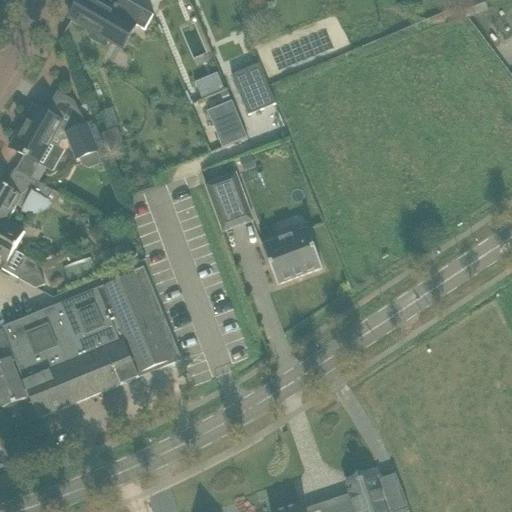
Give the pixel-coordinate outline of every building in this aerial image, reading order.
[(89,0),(80,0),(69,19),(92,32),(89,38),(105,47),(108,42),(112,44),(125,20),(144,31),(153,16),(125,0),(109,0),(105,9),(89,0)] [(481,0),(474,0),(462,5),(468,19),(486,11),(481,0)] [(254,67),(231,76),(247,116),(276,105),(272,97),(259,65),(255,66),(254,67)] [(227,92),(220,95),(224,104),(230,101),(227,92)] [(486,95),(464,111),(486,144),(508,129),(486,95)] [(232,102),(207,112),(222,149),(247,139),(232,102)] [(60,158),(58,148),(50,144),(62,123),(33,107),(9,148),(47,169),(55,166),(60,158)] [(464,111),(441,126),(464,159),(486,144),(464,111)] [(66,134),(76,160),(97,152),(87,126),(66,134)] [(251,158),(240,163),(244,173),(256,169),(251,158)] [(0,259),(6,263),(1,270),(35,290),(45,286),(35,264),(14,251),(24,233),(25,232),(7,222),(16,206),(23,210),(20,214),(23,215),(26,216),(29,216),(31,216),(34,216),(37,216),(40,215),(42,214),(45,212),(47,211),(49,209),(52,205),(47,202),(53,192),(32,179),(14,169),(4,187),(0,184),(0,259)] [(205,187),(223,233),(253,222),(235,175),(205,187)] [(262,246),(277,286),(322,269),(307,229),(262,246)] [(128,246),(115,251),(121,265),(134,260),(128,246)] [(29,398),(38,419),(138,378),(137,376),(155,368),(157,371),(181,362),(144,269),(133,273),(134,275),(1,329),(13,359),(10,360),(20,386),(24,385),(29,398)] [(26,399),(29,398),(24,385),(20,386),(10,360),(13,359),(1,329),(0,329),(0,402),(3,410),(26,400),(26,399)] [(348,485),(347,483),(346,484),(355,511),(401,511),(409,510),(397,478),(382,482),(383,485),(378,487),(373,475),(372,475),(373,476),(362,480),(362,479),(358,480),(358,481),(348,485)]
